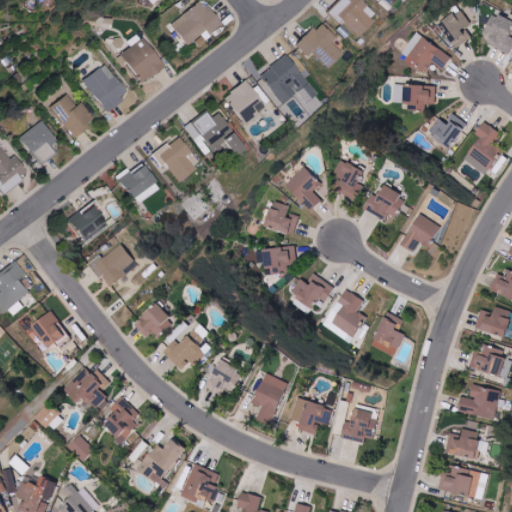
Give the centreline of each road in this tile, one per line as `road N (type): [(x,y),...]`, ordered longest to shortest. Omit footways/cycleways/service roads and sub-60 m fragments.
road 1 (residential): [(402,491),(268,455),(190,413),(113,340),(19,220)]
road 2 (residential): [(396,511),(441,338),(511,191)]
road 3 (residential): [(0,234),(262,26)]
road 4 (residential): [(454,303),(399,282),(340,241)]
